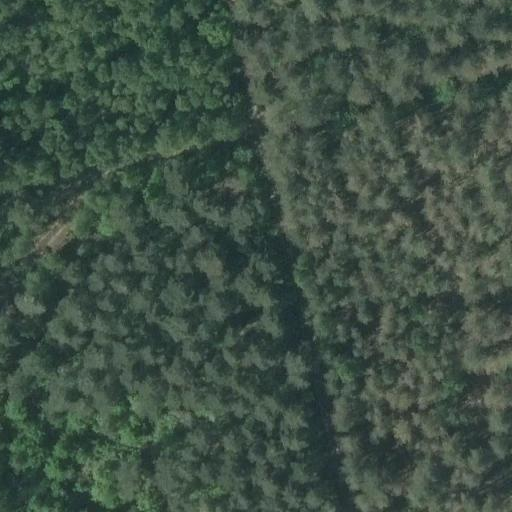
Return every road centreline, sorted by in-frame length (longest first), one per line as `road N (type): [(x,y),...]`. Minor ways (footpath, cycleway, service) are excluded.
road 1 (track): [(0,200),(511,62)]
road 2 (track): [(362,511),(237,0)]
road 3 (track): [(111,172),(0,312)]
